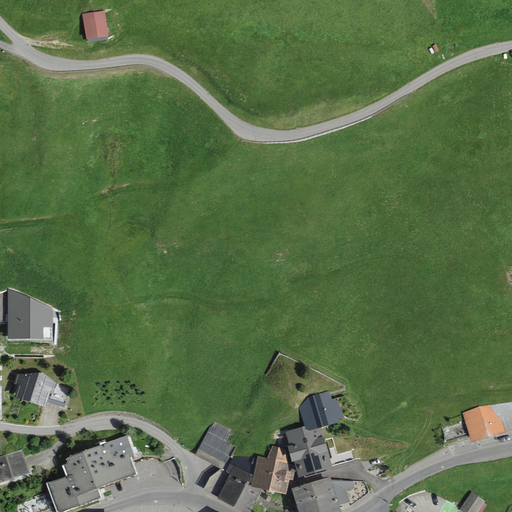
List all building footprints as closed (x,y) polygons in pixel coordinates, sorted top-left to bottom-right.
[(108,40),(104,11),(82,14),(88,42),(108,40)] [(74,384),(23,370),(15,396),(54,407),(56,398),(69,401),(74,384)] [(349,419),(338,393),(309,405),(319,431),(349,419)] [(511,401),(480,406),(463,412),(466,421),(470,434),(473,440),(503,432),(511,429),(511,401)] [(466,421),(443,428),(447,441),(470,434),(466,421)] [(230,430),(210,422),(195,455),(227,469),(237,447),(225,441),(230,430)] [(339,467),(327,430),(296,440),(308,478),(339,467)] [(148,471),(135,437),(71,462),(76,475),(53,484),(63,511),(66,511),(113,494),(110,485),(148,471)] [(27,450),(0,459),(0,471),(5,484),(35,472),(27,450)] [(294,465),(257,456),(253,474),(251,486),(262,487),(291,494),(294,465)] [(234,466),(217,498),(243,511),(247,511),(262,487),(251,486),(253,474),(234,466)] [(338,476),(304,488),(311,511),(345,511),(350,511),(338,476)] [(479,511),(487,502),(475,493),(463,510),(465,511),(479,511)]
